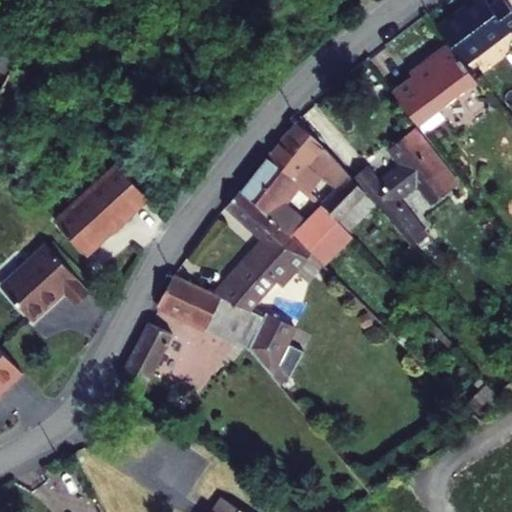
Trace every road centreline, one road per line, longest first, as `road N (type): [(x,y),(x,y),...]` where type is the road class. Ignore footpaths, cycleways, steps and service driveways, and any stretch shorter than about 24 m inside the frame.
road 1 (residential): [(0,460),(69,413),(151,272),(257,131),(412,0)]
road 2 (residential): [(442,511),(448,462),(511,421)]
